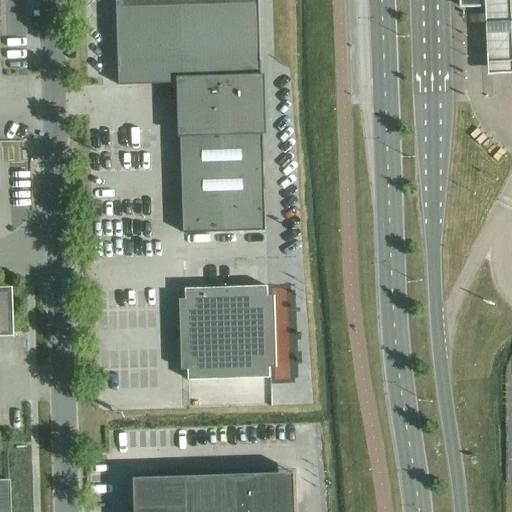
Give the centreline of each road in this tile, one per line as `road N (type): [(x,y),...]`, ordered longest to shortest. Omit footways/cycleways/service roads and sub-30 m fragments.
road 1 (primary): [(381,0),(391,311),(417,511)]
road 2 (primary): [(462,511),(434,284),(429,0)]
road 3 (residential): [(65,511),(58,248)]
road 4 (residential): [(58,248),(50,0)]
